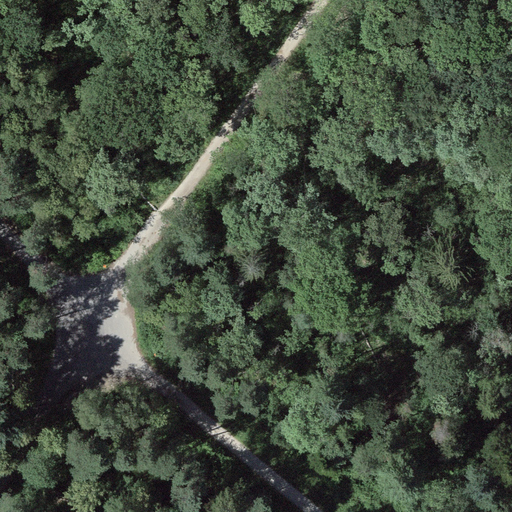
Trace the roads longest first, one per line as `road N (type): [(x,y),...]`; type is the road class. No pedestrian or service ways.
road 1 (track): [(320,0),(96,317),(137,367),(314,511)]
road 2 (unclassified): [(0,225),(96,317),(0,473)]
